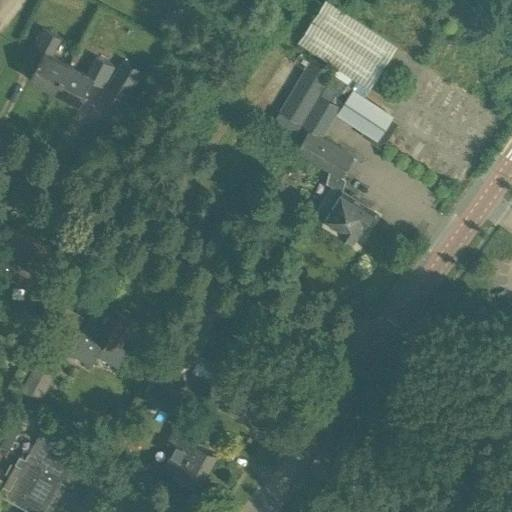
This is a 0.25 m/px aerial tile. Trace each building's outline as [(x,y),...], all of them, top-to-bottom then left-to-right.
[(347,85),(364,97),(398,45),(329,0),(326,0),(299,42),(338,68),(352,77),(347,85)] [(30,78),(56,91),(69,65),(52,56),(62,38),(43,28),(33,48),(43,53),(30,78)] [(86,74),(69,65),(56,91),(81,105),(94,80),(104,86),(115,66),(96,56),(86,74)] [(364,97),(347,85),(352,77),(338,68),(333,75),(311,59),(280,110),(309,129),(297,149),(334,172),(327,184),(331,187),(331,185),(342,192),(343,191),(349,181),(342,176),(354,155),(326,139),(341,112),(379,137),(392,118),(364,97)] [(122,107),(144,72),(125,61),(104,96),(122,107)] [(374,211),(343,191),(342,192),(331,185),(331,187),(315,212),(326,218),(325,219),(340,228),(339,230),(354,239),(364,224),(366,225),(374,211)] [(0,270),(30,286),(35,276),(36,277),(51,248),(6,224),(0,235),(0,270)] [(71,353),(92,365),(97,356),(118,367),(127,350),(119,346),(127,331),(125,330),(132,317),(130,316),(130,313),(122,309),(119,311),(109,305),(100,322),(90,315),(71,353)] [(62,324),(75,331),(83,314),(70,307),(62,324)] [(207,398),(241,416),(246,408),(247,408),(255,392),(238,383),(247,365),(207,344),(197,363),(212,371),(208,380),(215,384),(207,398)] [(22,388),(40,398),(54,372),(36,362),(22,388)] [(160,406),(169,390),(176,376),(160,367),(144,397),(160,406)] [(8,387),(18,393),(29,374),(18,368),(8,387)] [(113,410),(122,413),(126,402),(117,399),(113,410)] [(172,477),(194,489),(197,483),(200,484),(217,453),(200,444),(206,433),(179,420),(168,441),(176,445),(165,465),(175,471),(172,477)] [(92,449),(46,423),(42,430),(48,434),(42,445),(82,467),(92,449)] [(14,441),(7,437),(2,445),(10,449),(14,441)] [(98,439),(92,449),(106,456),(111,447),(98,439)] [(82,467),(42,445),(35,457),(29,453),(26,459),(25,459),(67,482),(66,483),(72,486),(82,467)] [(67,482),(25,459),(26,459),(20,456),(16,464),(22,467),(16,478),(56,501),(66,483),(67,482)] [(49,511),(56,501),(16,478),(9,490),(3,487),(0,492),(0,494),(32,511),(49,511)]
